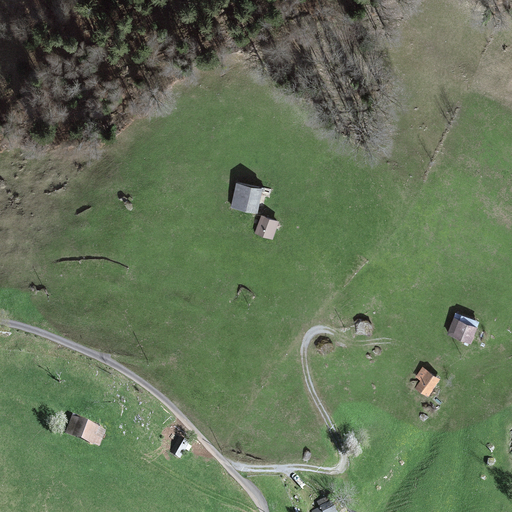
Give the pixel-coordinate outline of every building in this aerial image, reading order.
[(237,182),(232,207),(254,211),(259,190),(261,191),(263,191),(264,188),(237,182)] [(257,225),(255,234),(271,239),(276,221),(262,216),(259,226),(257,225)] [(452,311),(450,316),(474,325),(475,321),(452,311)] [(450,316),(444,332),(464,339),(467,341),(474,325),(450,316)] [(428,397),(433,390),(430,388),(437,379),(423,369),(417,378),(422,381),(417,390),(428,397)] [(99,446),(102,439),(92,436),(96,428),(76,419),(77,417),(73,415),(66,432),(99,446)] [(179,440),(170,453),(179,458),(187,445),(179,440)] [(313,511),(334,511),(330,503),(329,503),(327,498),(318,503),(320,508),(313,511)]
